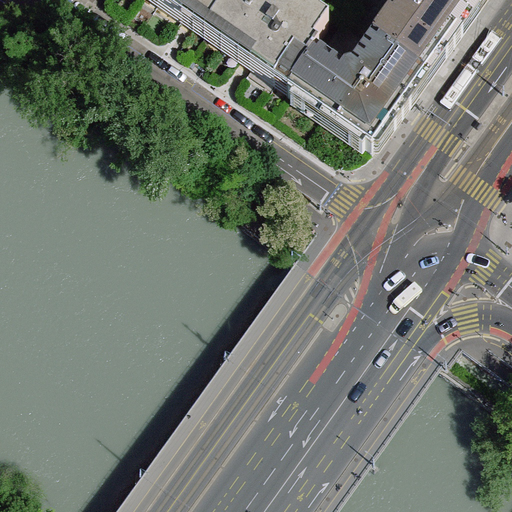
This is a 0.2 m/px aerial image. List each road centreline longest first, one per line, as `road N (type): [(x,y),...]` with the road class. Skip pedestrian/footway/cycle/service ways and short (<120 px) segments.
road 1 (residential): [(376,222),(40,0)]
road 2 (primary): [(397,257),(339,401)]
road 3 (primary): [(257,511),(339,401)]
road 4 (secondary): [(511,40),(435,147)]
